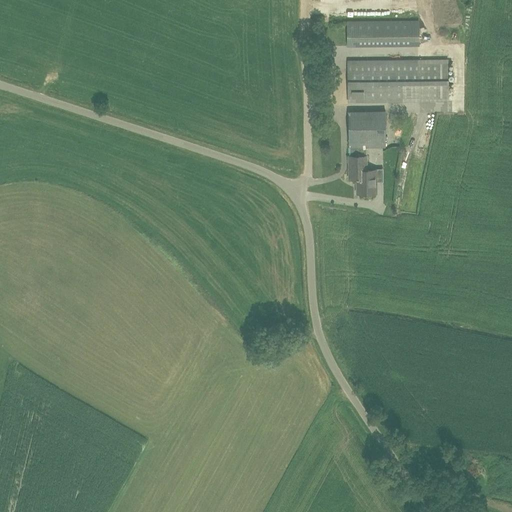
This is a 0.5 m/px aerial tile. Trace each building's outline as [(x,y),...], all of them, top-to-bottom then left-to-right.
[(418,45),(418,20),(347,21),(347,46),(418,45)] [(347,62),(348,101),(365,101),(448,100),(447,59),(418,59),(418,61),(347,62)] [(15,61),(10,74),(23,78),(28,66),(15,61)] [(349,152),(366,152),(366,146),(385,146),(385,118),(348,118),(348,147),(349,147),(349,152)] [(367,171),(366,152),(349,152),(350,156),(348,156),(349,179),(349,180),(357,180),(357,194),(377,193),(376,171),(367,171)]
